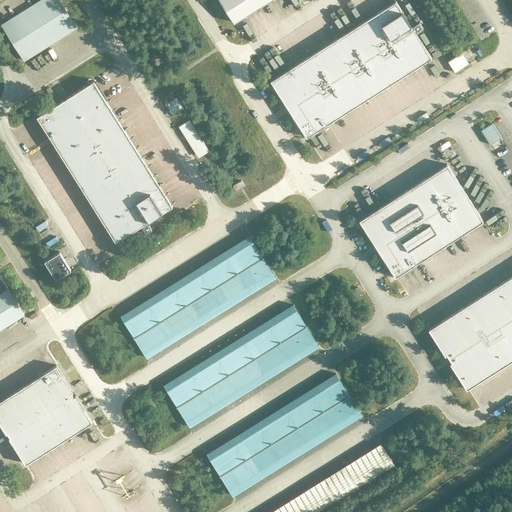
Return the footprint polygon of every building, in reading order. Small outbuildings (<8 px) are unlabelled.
[(59,0),(41,0),(2,25),(24,61),(77,28),(59,0)] [(219,0),(234,23),(270,0),(219,0)] [(396,1),(271,81),(307,137),(432,58),(415,32),(423,28),(419,22),(412,27),(396,1)] [(94,81),(37,116),(116,242),(141,226),(146,233),(152,230),(147,222),(173,206),(94,81)] [(491,146),(502,139),(503,138),(493,123),(481,131),(491,146)] [(483,221),(447,164),(360,220),(396,277),(483,221)] [(233,186),(236,191),(244,186),(241,181),(233,186)] [(276,277),(250,235),(121,316),(147,358),(276,277)] [(71,270),(60,252),(45,261),(56,279),(71,270)] [(0,276),(0,329),(24,314),(0,276)] [(450,363),(467,389),(511,360),(511,276),(429,329),(445,356),(447,355),(452,362),(450,363)] [(319,346),(293,304),(164,385),(190,427),(319,346)] [(73,391),(56,365),(0,400),(0,423),(6,434),(8,433),(11,437),(9,438),(26,464),(92,422),(76,395),(74,396),(71,392),(73,391)] [(362,415),(336,373),(207,454),(233,496),(362,415)] [(326,511),(396,468),(381,443),(270,511),(326,511)]
